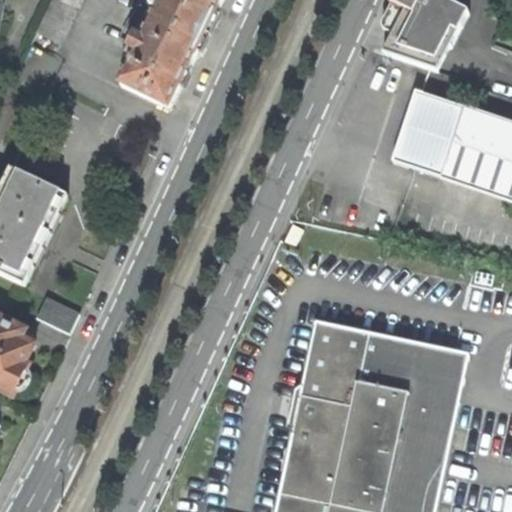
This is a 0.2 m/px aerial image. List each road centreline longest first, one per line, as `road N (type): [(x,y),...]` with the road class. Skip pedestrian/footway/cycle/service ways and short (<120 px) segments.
road 1 (secondary): [(269,0),(30,511)]
road 2 (secondary): [(125,511),(363,0)]
